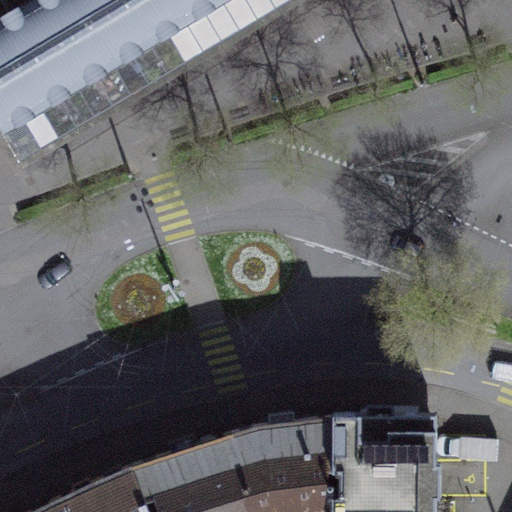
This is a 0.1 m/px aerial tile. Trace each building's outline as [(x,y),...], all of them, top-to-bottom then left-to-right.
[(0,0),(0,123),(22,162),(297,0),(0,0)] [(257,422),(231,429),(249,511),(333,511),(334,411),(326,412),(257,422)] [(334,411),(333,511),(434,511),(434,426),(428,419),(422,413),(343,411),(334,411)] [(133,462),(151,511),(249,511),(231,429),(225,431),(133,462)] [(151,511),(133,462),(88,480),(39,504),(29,509),(22,511),(151,511)]
